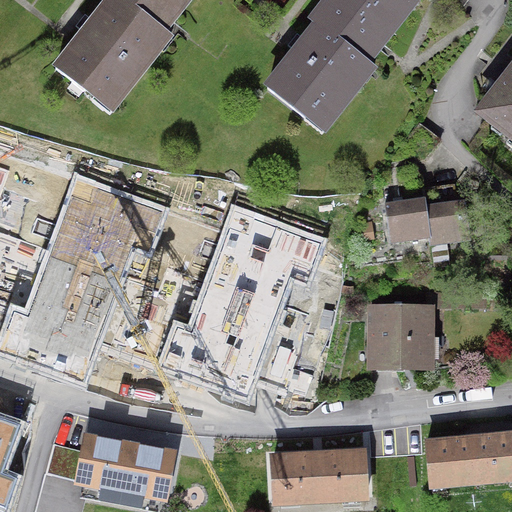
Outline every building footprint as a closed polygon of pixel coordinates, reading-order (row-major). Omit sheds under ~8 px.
[(152,44),(161,32),(155,27),(120,0),(110,0),(94,21),(97,23),(94,27),(91,31),(88,28),(56,69),(95,99),(100,92),(113,103),(157,48),(152,44)] [(120,0),(155,27),(164,17),(169,21),(185,0),(120,0)] [(403,0),(327,0),(312,20),(359,57),(367,46),(373,50),(404,11),(398,7),(403,0)] [(302,51),(299,48),(268,88),(306,119),(311,112),(325,123),(361,78),(355,73),(364,63),(369,67),(370,65),(359,57),(312,20),(311,21),(317,26),(305,41),(309,43),(302,51)] [(482,112),(511,136),(511,74),(508,71),(501,81),(504,84),(498,91),(482,112)] [(0,202),(12,169),(0,165),(0,202)] [(166,219),(70,184),(28,303),(14,298),(0,338),(0,350),(90,383),(133,262),(149,267),(166,219)] [(425,206),(424,199),(404,201),(385,204),(390,241),(429,236),(425,206)] [(429,236),(430,243),(470,238),(465,201),(445,204),(425,206),(429,236)] [(326,240),(230,205),(188,324),(175,319),(156,371),(250,404),(294,283),(309,288),(326,240)] [(364,295),(384,295),(384,284),(364,284),(364,295)] [(485,294),(427,293),(428,308),(413,307),(372,308),(372,367),(429,367),(430,308),(485,308),(485,294)] [(0,416),(0,511),(10,511),(23,477),(9,472),(25,425),(0,416)] [(431,486),(511,479),(511,436),(480,439),(479,438),(466,439),(465,440),(427,444),(431,486)] [(166,499),(174,454),(85,438),(77,483),(166,499)] [(276,502),(366,497),(363,454),(273,459),(276,502)]
